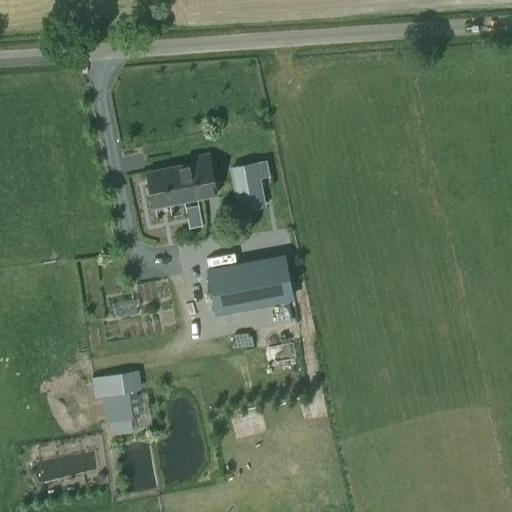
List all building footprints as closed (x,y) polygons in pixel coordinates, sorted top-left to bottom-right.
[(191,163),(146,172),(153,206),(217,194),(209,154),(190,158),(191,163)] [(239,205),(263,201),(257,172),(267,170),(265,160),(232,167),(239,205)] [(288,299),(281,260),(202,275),(209,314),(288,299)] [(137,389),(134,371),(93,378),(96,396),(137,389)] [(164,511),(177,511),(171,488),(159,491),(164,511)]
